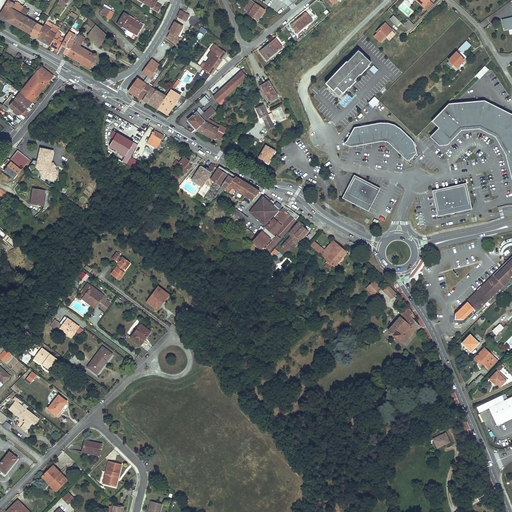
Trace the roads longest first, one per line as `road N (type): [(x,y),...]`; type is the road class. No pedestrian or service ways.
road 1 (secondary): [(405,287),(490,463)]
road 2 (secondary): [(387,237),(361,233),(291,186),(259,179)]
road 3 (secondary): [(259,179),(379,254)]
